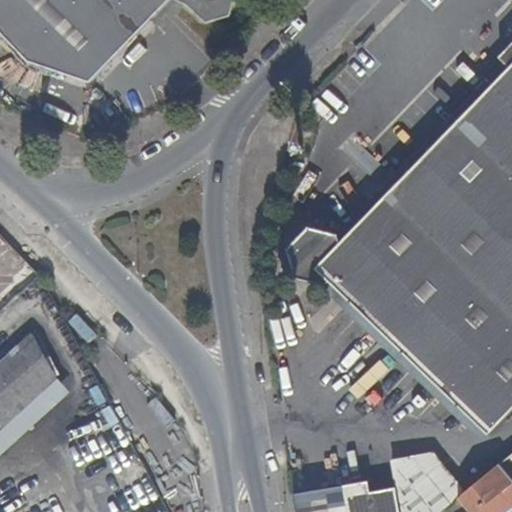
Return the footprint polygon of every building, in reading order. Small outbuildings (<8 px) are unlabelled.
[(0,0),(0,29),(29,60),(91,80),(171,0),(174,0),(192,13),(207,27),(230,21),(235,0),(0,0)] [(511,55),(491,78),(511,97),(511,55)] [(511,97),(491,78),(487,82),(494,88),(338,252),(335,242),(308,235),(289,255),(301,281),(328,286),(330,284),(490,436),(511,412),(511,97)] [(30,337),(0,364),(0,431),(57,381),(30,337)] [(391,461),(396,490),(399,511),(440,511),(443,510),(458,498),(466,491),(434,452),(391,461)] [(511,453),(499,464),(511,479),(511,453)] [(467,509),(469,511),(483,511),(480,507),(505,486),(511,494),(511,479),(499,464),(466,491),(458,498),(467,509)] [(368,482),(341,486),(345,511),(399,511),(396,490),(370,493),(368,482)] [(345,511),(341,486),(295,493),(298,511),(345,511)] [(458,498),(443,510),(444,511),(462,511),(467,509),(458,498)]
